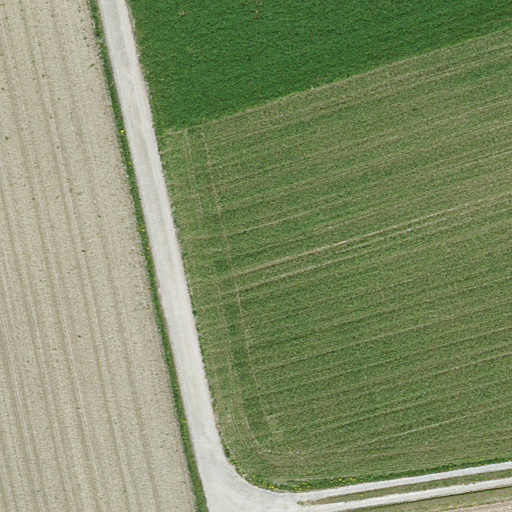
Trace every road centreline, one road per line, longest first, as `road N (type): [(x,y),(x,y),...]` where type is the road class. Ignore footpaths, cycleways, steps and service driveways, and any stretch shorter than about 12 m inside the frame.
road 1 (track): [(108,0),(216,511)]
road 2 (track): [(302,511),(511,480)]
